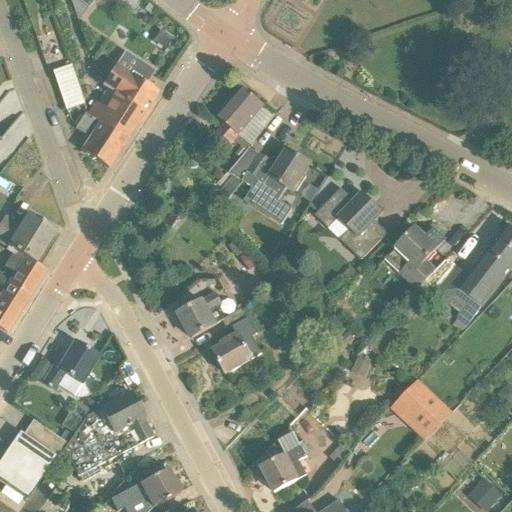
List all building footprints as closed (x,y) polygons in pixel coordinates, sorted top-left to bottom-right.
[(88,9),(78,0),(73,0),(72,2),(79,20),(88,9)] [(78,0),(88,9),(95,0),(78,0)] [(146,85),(155,72),(138,61),(129,74),(116,66),(102,86),(108,90),(107,91),(116,97),(117,95),(145,113),(158,93),(146,85)] [(53,72),(66,110),(83,104),(70,66),(53,72)] [(225,124),(220,130),(217,133),(223,137),(232,145),(234,142),(264,106),(242,88),(217,117),(225,124)] [(130,136),(145,113),(117,95),(116,97),(107,91),(98,105),(95,103),(87,115),(88,116),(96,122),(99,116),(130,136)] [(88,116),(87,115),(87,116),(85,115),(76,129),(90,139),(82,152),(109,169),(130,136),(99,116),(96,122),(88,116)] [(232,145),(223,137),(216,145),(228,155),(234,147),(232,145)] [(236,154),(242,159),(247,152),(242,147),(236,154)] [(287,151),(278,166),(277,167),(270,163),(271,162),(249,148),(247,152),(242,159),(229,174),(242,182),(254,189),(256,186),(280,202),(287,190),(294,195),(295,192),(297,193),(307,178),(303,176),(310,165),(287,151)] [(187,160),(188,165),(191,169),(197,168),(200,164),(200,159),(196,156),(191,156),(187,160)] [(362,261),(374,248),(388,234),(375,221),(383,213),(363,193),(354,201),(342,189),(316,216),(330,229),(339,220),(351,232),(342,241),(362,261)] [(36,265),(57,232),(28,214),(20,227),(6,218),(0,226),(0,244),(8,249),(7,251),(12,255),(5,267),(14,273),(16,274),(25,259),(36,265)] [(482,309),(511,269),(511,228),(509,226),(470,277),(455,266),(435,294),(462,314),(459,318),(469,325),(482,309)] [(434,230),(427,239),(415,229),(395,251),(396,252),(392,257),(391,255),(384,262),(419,293),(438,271),(427,261),(445,240),(434,230)] [(249,272),(258,265),(249,252),(240,259),(249,272)] [(46,271),(36,265),(25,259),(16,274),(14,273),(1,295),(0,294),(0,327),(8,333),(46,271)] [(218,308),(223,305),(217,293),(178,314),(192,339),(225,321),(218,308)] [(249,319),(244,310),(225,320),(230,329),(249,319)] [(253,362),(253,361),(264,381),(282,372),(271,352),(264,356),(254,339),(260,335),(251,318),(236,326),(241,334),(222,344),(223,346),(214,352),(226,375),(252,361),(253,362)] [(347,349),(355,340),(347,333),(339,341),(347,349)] [(74,397),(88,374),(99,357),(75,343),(65,359),(61,356),(43,384),(54,391),(57,387),(74,397)] [(42,358),(31,376),(43,383),(53,365),(42,358)] [(358,358),(354,369),(364,373),(367,375),(372,365),(369,363),(358,358)] [(418,381),(410,390),(413,393),(400,407),(431,436),(436,430),(450,417),(453,413),(418,381)] [(78,474),(153,438),(153,437),(156,434),(151,425),(147,425),(131,394),(88,416),(90,419),(64,451),(78,474)] [(68,445),(50,432),(33,421),(24,435),(59,459),(64,451),(68,445)] [(61,439),(68,444),(73,436),(65,431),(61,439)] [(0,478),(32,499),(59,459),(21,433),(0,465),(0,478)] [(275,493),(307,476),(300,462),(307,458),(294,433),(279,441),(286,455),(261,469),(275,493)] [(143,511),(146,511),(181,493),(168,469),(140,484),(140,483),(125,491),(126,493),(117,498),(124,511),(128,511),(134,509),(133,506),(139,503),(143,511)] [(468,496),(484,511),(488,511),(503,497),(485,479),(468,496)] [(346,511),(339,501),(322,511),(346,511)]
